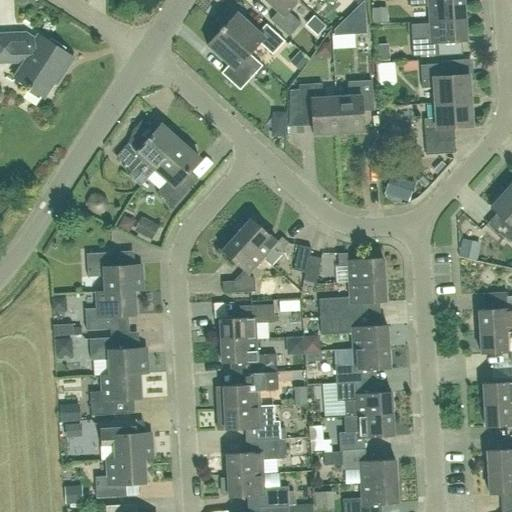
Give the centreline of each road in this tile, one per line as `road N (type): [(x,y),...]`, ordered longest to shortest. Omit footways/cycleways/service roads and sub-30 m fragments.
road 1 (residential): [(190,511),(173,254),(185,229),(256,155)]
road 2 (residential): [(436,511),(410,222)]
road 3 (unclassified): [(0,271),(140,49)]
road 4 (residential): [(410,222),(357,226),(301,194),(256,155)]
road 5 (residential): [(256,155),(140,49)]
road 6 (residential): [(511,116),(410,222)]
